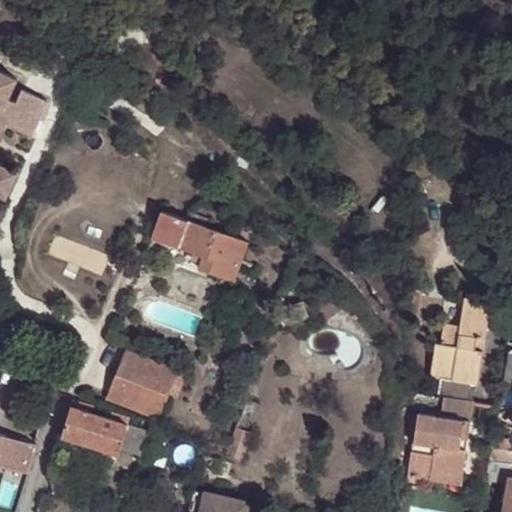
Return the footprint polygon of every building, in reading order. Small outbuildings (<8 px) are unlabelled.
[(0,69),(0,195),(10,200),(22,175),(0,164),(0,150),(12,126),(37,138),(53,102),(27,90),(21,103),(13,99),(22,80),(0,69)] [(196,266),(232,278),(247,239),(161,210),(151,238),(199,254),(196,266)] [(434,396),(440,397),(469,402),(470,386),(475,386),(486,302),(461,297),(456,326),(440,324),(437,346),(431,344),(427,378),(436,380),(434,396)] [(503,384),(511,385),(511,350),(509,350),(503,384)] [(128,351),(118,375),(166,393),(177,397),(185,374),(128,351)] [(166,393),(118,375),(110,399),(157,416),(166,393)] [(260,402),(246,397),(229,448),(227,456),(241,461),(260,402)] [(469,402),(440,397),(436,416),(414,413),(405,477),(457,485),(469,402)] [(128,424),(71,406),(63,435),(118,454),(122,446),(128,424)] [(128,424),(122,446),(135,449),(141,428),(128,424)] [(0,463),(25,471),(32,444),(0,433),(0,463)] [(494,437),(493,448),(507,450),(508,439),(494,437)] [(511,476),(508,476),(502,511),(511,511),(511,450),(507,450),(493,448),(490,466),(511,468),(511,476)] [(189,511),(201,511),(206,495),(193,492),(189,511)] [(206,495),(201,511),(246,511),(248,504),(206,495)]
